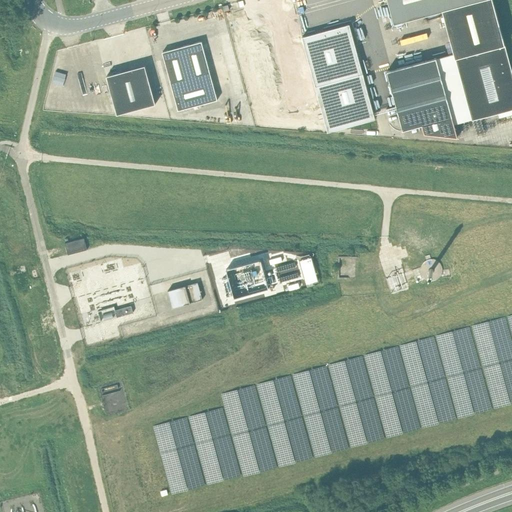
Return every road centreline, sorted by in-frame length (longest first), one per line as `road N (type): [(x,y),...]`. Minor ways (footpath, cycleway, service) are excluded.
road 1 (unclassified): [(37,157),(511,203)]
road 2 (unclassified): [(105,511),(20,154)]
road 3 (unknown): [(52,293),(177,263),(211,263)]
road 4 (unclassified): [(20,154),(49,28)]
road 5 (unclassified): [(49,28),(172,0)]
road 6 (unknown): [(62,335),(180,307)]
